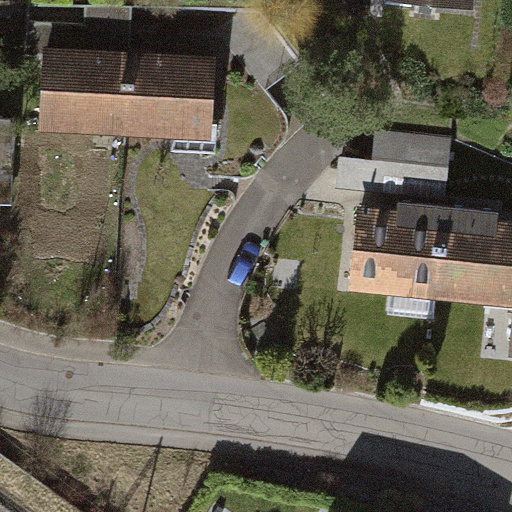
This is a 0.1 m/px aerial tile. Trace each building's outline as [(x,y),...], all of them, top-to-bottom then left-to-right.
[(392,0),(391,11),(479,23),(482,0),(392,0)] [(90,10),(89,29),(32,25),(29,63),(46,64),(41,138),(219,148),(224,59),(138,54),(140,13),(90,10)] [(0,209),(19,210),(24,123),(0,121),(0,209)] [(343,198),(455,204),(458,139),(383,134),(381,157),(345,155),(343,198)] [(511,224),(380,212),(372,298),(492,310),(488,356),(511,357),(511,224)]
